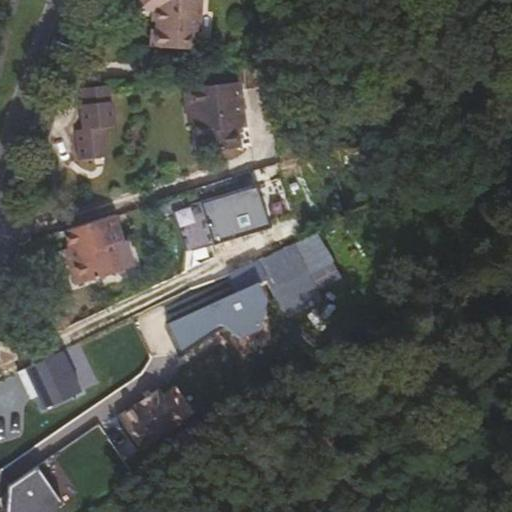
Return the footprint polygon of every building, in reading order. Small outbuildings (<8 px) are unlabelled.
[(159,11),(159,26),(158,32),(154,32),(153,48),(194,50),(195,33),(202,33),(205,0),(142,0),(142,10),(155,11),(159,11)] [(188,88),(191,110),(195,110),(197,122),(201,151),(246,144),(243,126),(251,124),(245,80),(188,88)] [(77,89),(79,109),(109,105),(106,85),(77,89)] [(109,105),(79,109),(81,133),(74,134),(77,162),(104,159),(101,131),(111,130),(109,105)] [(250,187),(164,213),(175,251),(261,225),(250,187)] [(113,210),(64,225),(71,246),(73,256),(69,258),(76,280),(119,267),(112,240),(121,237),(113,210)] [(64,225),(60,226),(66,247),(71,246),(64,225)] [(263,286),(279,321),(322,302),(316,291),(337,281),(317,235),(253,263),(259,276),(263,286)] [(252,261),(223,273),(230,289),(250,280),(259,276),(253,263),(252,261)] [(230,289),(167,318),(177,343),(212,320),(229,312),(236,329),(251,323),(256,294),(250,280),(230,289)] [(58,344),(19,361),(31,389),(38,386),(43,398),(76,384),(58,344)] [(157,381),(115,409),(137,441),(178,414),(157,381)] [(28,460),(0,478),(0,505),(4,511),(30,511),(53,497),(28,460)] [(230,487),(240,500),(253,490),(243,477),(230,487)] [(362,511),(364,511),(390,492),(388,489),(361,509),(362,511)] [(381,511),(395,502),(390,492),(364,511),(381,511)]
